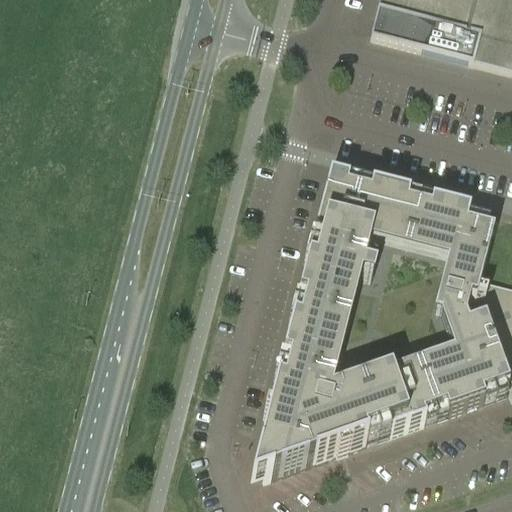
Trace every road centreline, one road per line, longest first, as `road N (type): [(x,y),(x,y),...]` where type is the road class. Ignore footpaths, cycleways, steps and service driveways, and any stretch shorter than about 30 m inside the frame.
road 1 (tertiary): [(190,26),(63,511)]
road 2 (tertiary): [(93,511),(217,33)]
road 3 (residential): [(234,511),(220,438),(302,116)]
